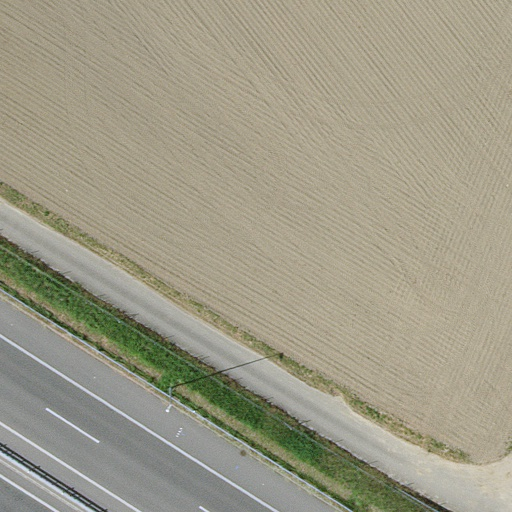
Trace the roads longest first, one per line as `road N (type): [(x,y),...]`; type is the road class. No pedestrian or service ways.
road 1 (track): [(492,511),(0,215)]
road 2 (motorway): [(207,511),(0,379)]
